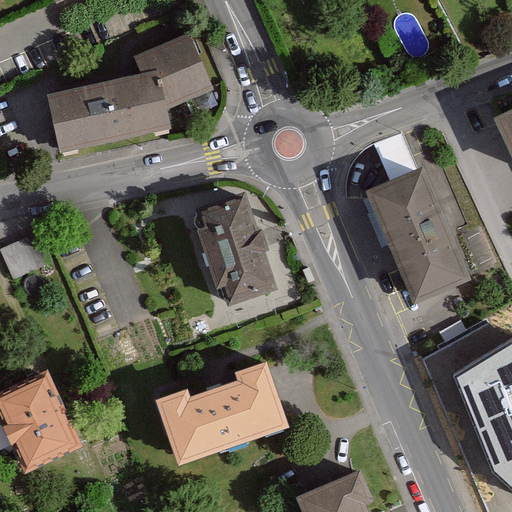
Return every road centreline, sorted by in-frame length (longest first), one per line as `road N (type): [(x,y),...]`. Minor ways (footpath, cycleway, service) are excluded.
road 1 (tertiary): [(445,511),(300,172)]
road 2 (residential): [(0,201),(258,147)]
road 3 (residential): [(511,61),(319,135)]
road 4 (tertiary): [(274,116),(225,0)]
